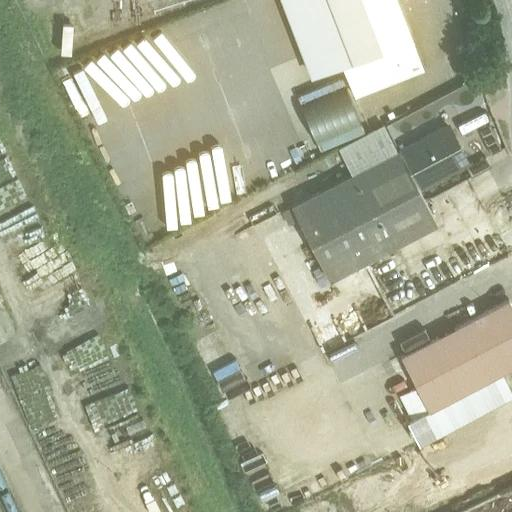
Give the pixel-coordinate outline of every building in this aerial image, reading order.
[(329,0),(284,0),(312,73),(341,62),(352,58),(329,0)] [(397,0),(329,0),(352,58),(411,36),(397,0)] [(411,36),(352,58),(341,62),(355,94),(423,67),(411,36)] [(489,123),(479,128),(491,153),(502,148),(489,123)] [(383,124),(339,146),(353,173),(397,150),(383,124)] [(448,124),(399,149),(418,186),(466,161),(448,124)] [(353,173),(291,204),(329,278),(437,222),(418,186),(399,149),(397,150),(353,173)] [(486,155),(466,166),(471,176),(491,166),(486,155)] [(511,305),(509,298),(400,353),(416,385),(428,409),(511,366),(511,305)] [(416,385),(402,392),(414,416),(428,409),(416,385)]
